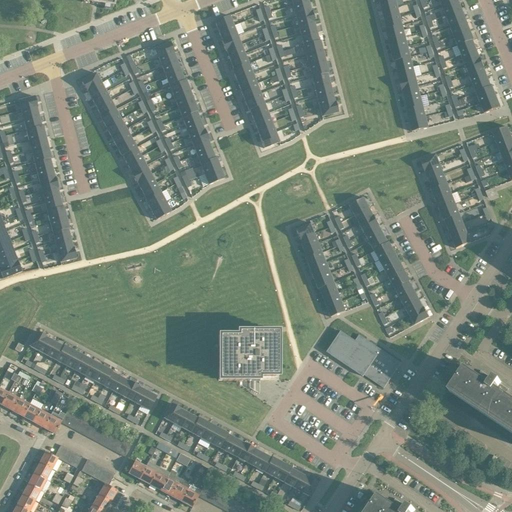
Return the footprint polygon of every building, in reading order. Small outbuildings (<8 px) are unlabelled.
[(396,0),(380,0),(379,0),(380,0),(383,10),(398,6),(396,0)] [(458,0),(455,0),(442,5),(446,15),(462,9),(458,0)] [(309,2),(293,6),(296,16),(312,12),(312,11),(311,11),(309,2)] [(398,6),(383,10),(385,20),(401,16),(398,6)] [(462,9),(446,15),(450,25),(466,19),(462,9)] [(312,12),(296,16),(299,26),(315,21),(312,12)] [(230,16),(215,21),(219,31),(234,26),(230,16)] [(401,16),(385,20),(387,29),(386,29),(387,30),(403,26),(401,16)] [(466,19),(450,25),(454,35),(470,29),(466,19)] [(315,21),(299,26),(301,36),(317,32),(314,22),(315,22),(315,21)] [(234,26),(219,31),(222,40),(222,41),(237,35),(234,26)] [(403,26),(387,30),(389,40),(406,36),(403,26)] [(470,29),(454,35),(458,45),(474,39),(470,29)] [(317,32),(301,36),(304,45),(320,41),(319,41),(317,32)] [(237,35),(222,41),(226,51),(241,45),(237,35)] [(406,36),(389,40),(392,51),(408,46),(406,36)] [(474,39),(458,45),(462,55),(477,49),(473,40),(474,40),(474,39)] [(320,41),(304,45),(306,56),(323,52),(320,41)] [(170,42),(155,48),(159,58),(174,52),(170,42)] [(241,45),(226,51),(227,51),(230,60),(245,54),(241,45)] [(408,46),(392,51),(394,61),(411,57),(408,46)] [(477,49),(462,55),(466,64),(481,58),(480,58),(477,49)] [(174,52),(159,58),(163,68),(177,62),(174,53),(175,53),(174,52)] [(323,52),(306,56),(309,66),(326,62),(323,52)] [(245,54),(230,60),(234,69),(233,69),(233,70),(249,64),(245,54)] [(411,57),(394,61),(395,62),(396,61),(398,71),(414,67),(411,57)] [(481,58),(466,64),(469,74),(485,68),(481,58)] [(177,62),(163,68),(166,77),(181,71),(177,62)] [(326,62),(309,66),(312,77),(328,72),(326,62)] [(249,64),(233,70),(237,80),(253,74),(249,64)] [(414,67),(398,71),(401,80),(400,80),(400,81),(416,77),(414,67)] [(485,68),(469,74),(473,83),(488,77),(484,69),(485,68)] [(181,71),(166,77),(170,87),(186,80),(185,80),(181,71)] [(328,72),(312,77),(314,87),(330,83),(327,73),(328,73),(328,72)] [(96,73),(81,81),(87,91),(101,83),(96,73)] [(253,74),(237,80),(241,90),(257,84),(253,74)] [(416,77),(400,81),(402,91),(419,86),(416,77)] [(488,77),(473,83),(477,93),(493,87),(493,86),(491,87),(488,77)] [(186,80),(170,87),(174,97),(190,91),(186,80)] [(101,83),(87,91),(88,91),(92,99),(106,92),(101,83)] [(330,83),(314,87),(317,97),(332,93),(330,83)] [(257,84),(241,90),(245,100),(261,94),(257,84)] [(419,86),(402,91),(403,91),(406,100),(421,96),(419,86)] [(493,87),(477,93),(481,103),(497,97),(493,87)] [(190,91),(174,97),(178,107),(194,101),(190,91)] [(106,92),(92,99),(97,108),(111,101),(106,92)] [(332,93),(317,97),(319,106),(336,102),(335,102),(332,93)] [(261,94),(245,100),(249,110),(264,104),(261,94)] [(35,96),(19,101),(21,111),(38,107),(35,96)] [(421,96),(406,100),(408,110),(407,110),(424,106),(421,96)] [(497,97),(481,103),(485,113),(501,107),(497,97)] [(111,101),(97,108),(102,117),(101,117),(101,118),(116,110),(111,101)] [(194,101),(178,107),(182,117),(198,111),(194,101)] [(336,102),(319,106),(322,117),(338,113),(336,102)] [(264,104),(249,110),(250,110),(253,119),(268,113),(264,104)] [(424,106),(407,110),(410,121),(426,117),(424,106)] [(38,107),(21,111),(24,121),(39,117),(37,107),(38,107)] [(116,110),(101,118),(106,127),(121,119),(116,110)] [(198,111),(182,117),(186,126),(200,121),(197,112),(198,111)] [(268,113),(253,119),(257,128),(272,122),(268,113)] [(39,117),(24,121),(26,131),(43,126),(42,126),(39,117)] [(426,117),(410,121),(412,132),(429,128),(426,117)] [(121,119),(106,127),(111,137),(126,129),(121,119)] [(200,121),(186,126),(189,136),(205,130),(205,129),(204,130),(200,121)] [(272,122),(257,128),(261,138),(260,138),(276,132),(272,122)] [(43,126),(26,131),(29,141),(46,137),(43,126)] [(511,137),(508,127),(493,132),(497,142),(511,137)] [(126,129),(111,137),(116,146),(131,138),(126,129)] [(205,130),(189,136),(193,145),(209,139),(205,130)] [(276,132),(260,138),(264,148),(280,142),(276,132)] [(46,137),(29,141),(32,152),(49,147),(46,137)] [(511,137),(497,142),(501,152),(511,147),(511,137)] [(131,138),(116,146),(121,156),(136,148),(131,138)] [(209,139),(193,145),(197,155),(212,149),(208,140),(209,140),(209,139)] [(49,147),(32,152),(35,162),(51,158),(49,147)] [(511,158),(511,147),(501,152),(504,161),(511,158)] [(136,148),(121,156),(122,156),(123,156),(127,164),(141,157),(136,148)] [(212,149),(197,155),(201,164),(217,158),(216,158),(215,158),(212,149)] [(436,155),(421,161),(425,171),(440,165),(436,155)] [(141,157),(127,164),(132,173),(131,173),(132,173),(146,166),(141,157)] [(51,158),(35,162),(37,172),(53,168),(50,159),(51,158)] [(217,158),(201,164),(204,174),(220,168),(217,158)] [(444,174),(440,165),(425,171),(426,171),(429,180),(444,174)] [(146,166),(132,173),(136,182),(151,174),(146,166)] [(53,168),(37,172),(40,182),(56,178),(56,177),(55,177),(53,168)] [(220,168),(204,174),(209,185),(225,179),(220,168)] [(151,174),(136,182),(137,183),(137,182),(142,191),(156,183),(151,174)] [(448,184),(444,174),(429,180),(433,189),(432,190),(448,184)] [(56,178),(40,182),(42,192),(58,187),(56,178)] [(156,183),(142,191),(147,200),(146,200),(146,201),(161,192),(156,183)] [(452,194),(448,184),(432,190),(436,200),(452,194)] [(58,187),(42,192),(45,201),(60,197),(58,188),(59,188),(58,187)] [(492,189),(486,191),(488,197),(494,195),(492,189)] [(161,192),(146,201),(151,210),(166,202),(161,192)] [(456,204),(452,194),(436,200),(440,210),(456,204)] [(60,197),(45,201),(47,211),(64,207),(63,207),(60,197)] [(369,207),(364,198),(350,205),(355,215),(369,207)] [(166,202),(151,210),(156,220),(171,212),(166,202)] [(460,214),(456,204),(440,210),(444,220),(460,214)] [(64,207),(47,211),(50,222),(67,218),(64,207)] [(374,216),(369,207),(355,215),(360,224),(375,216),(375,215),(374,216)] [(464,224),(460,214),(444,220),(444,221),(445,220),(449,230),(464,224)] [(380,225),(375,216),(360,224),(365,233),(380,225)] [(67,218),(50,222),(53,232),(69,228),(67,218)] [(316,233),(312,223),(296,230),(300,240),(316,233)] [(468,233),(464,224),(449,230),(453,239),(468,233)] [(380,225),(365,233),(370,242),(384,234),(379,226),(380,225)] [(69,228),(53,232),(55,242),(71,238),(68,229),(69,229),(69,228)] [(5,231),(0,233),(0,245),(9,241),(5,231)] [(319,243),(316,233),(300,240),(301,240),(304,249),(319,243)] [(471,243),(468,233),(453,239),(456,249),(471,243)] [(389,243),(384,234),(370,242),(375,251),(390,242),(389,243)] [(71,238),(55,242),(58,252),(74,248),(74,247),(73,248),(71,238)] [(9,241),(0,245),(0,256),(13,251),(9,241)] [(395,252),(390,242),(375,251),(380,260),(395,252)] [(323,252),(319,243),(304,249),(308,258),(307,258),(307,259),(323,252)] [(74,248),(58,252),(61,262),(77,258),(74,248)] [(13,251),(0,256),(0,268),(17,261),(13,251)] [(327,262),(323,252),(307,259),(311,269),(327,262)] [(400,261),(395,252),(380,260),(385,270),(400,261)] [(17,261),(0,268),(0,270),(3,279),(21,272),(17,261)] [(405,271),(400,261),(385,270),(390,279),(405,271)] [(331,272),(327,262),(311,269),(315,279),(331,272)] [(410,280),(405,271),(390,279),(395,289),(410,280)] [(335,283),(331,272),(315,279),(319,289),(335,283)] [(411,281),(410,280),(395,289),(400,298),(414,290),(410,281),(411,281)] [(339,292),(335,283),(319,289),(320,289),(324,298),(339,292)] [(419,299),(414,290),(400,298),(405,307),(419,299)] [(342,302),(339,292),(324,298),(328,307),(342,302)] [(424,307),(419,299),(405,307),(410,315),(425,308),(424,307)] [(346,311),(342,302),(328,307),(331,317),(346,311)] [(430,317),(425,308),(410,315),(415,325),(430,317)] [(47,336),(37,331),(29,346),(39,351),(47,336)] [(238,335),(219,335),(219,380),(240,380),(254,380),(279,380),(279,331),(238,331),(238,335)] [(401,363),(360,335),(356,341),(341,331),(330,348),(327,352),(364,376),(365,375),(384,388),(391,378),(395,371),(398,367),(401,363)] [(47,337),(47,336),(39,351),(48,356),(55,342),(47,337)] [(64,346),(55,342),(48,356),(57,361),(65,346),(64,345),(64,346)] [(24,346),(18,343),(15,349),(20,352),(24,346)] [(74,351),(65,346),(57,361),(66,366),(74,351)] [(84,356),(74,351),(66,366),(76,371),(84,356)] [(93,361),(84,356),(76,371),(85,376),(93,361)] [(103,366),(93,361),(85,376),(95,381),(103,366)] [(112,371),(103,366),(95,381),(104,386),(112,371)] [(466,368),(450,392),(451,393),(453,390),(459,394),(457,397),(511,433),(511,399),(504,394),(507,388),(500,383),(501,382),(495,377),(494,379),(482,371),(479,377),(473,373),(471,376),(465,371),(467,369),(466,368)] [(113,371),(112,371),(104,386),(113,391),(121,377),(112,372),(113,371)] [(129,382),(121,377),(113,391),(122,396),(130,381),(129,382)] [(139,386),(130,381),(122,396),(131,401),(139,386)] [(140,386),(139,386),(131,401),(140,406),(148,391),(139,387),(140,386)] [(0,388),(0,404),(1,405),(8,393),(0,388)] [(157,396),(148,391),(140,406),(150,411),(157,396)] [(8,393),(1,405),(12,411),(19,398),(8,393)] [(19,398),(12,411),(23,417),(30,404),(19,398)] [(172,403),(164,418),(173,423),(181,408),(172,403)] [(30,404),(23,417),(34,422),(40,410),(30,404)] [(182,409),(181,408),(173,423),(182,428),(190,414),(181,409),(182,409)] [(40,410),(34,422),(44,428),(51,415),(40,410)] [(53,412),(51,415),(44,428),(55,434),(61,422),(65,414),(60,411),(58,415),(53,412)] [(67,411),(65,414),(61,422),(67,425),(73,414),(67,411)] [(72,428),(78,417),(73,414),(67,425),(72,428)] [(198,418),(190,414),(182,428),(191,433),(199,418),(199,417),(198,418)] [(77,431),(83,420),(78,417),(72,428),(77,431)] [(209,423),(199,418),(191,433),(201,438),(209,423)] [(83,434),(89,422),(83,420),(77,431),(83,434)] [(88,436),(94,425),(89,422),(83,434),(88,436)] [(218,428),(209,423),(201,438),(210,443),(218,428)] [(93,439),(99,428),(94,425),(88,436),(93,439)] [(99,428),(93,439),(98,442),(104,431),(99,428)] [(228,433),(218,428),(210,443),(220,448),(228,433)] [(104,445),(110,434),(104,431),(98,442),(104,445)] [(228,433),(220,448),(229,453),(236,439),(228,434),(228,433)] [(110,434),(104,445),(109,448),(115,437),(110,434)] [(115,437),(109,448),(114,451),(120,440),(115,437)] [(245,443),(236,439),(229,453),(238,458),(246,443),(245,443)] [(120,440),(114,451),(119,454),(125,442),(120,440)] [(125,456),(131,445),(125,442),(119,454),(125,456)] [(162,450),(165,445),(159,442),(156,448),(162,450)] [(255,448),(246,443),(238,458),(247,463),(255,448)] [(55,457),(58,458),(60,459),(66,448),(61,445),(55,457)] [(65,462),(71,451),(66,448),(60,459),(65,462)] [(172,456),(175,451),(170,448),(167,453),(172,456)] [(255,448),(247,463),(256,467),(263,453),(255,449),(255,448)] [(71,465),(77,453),(71,451),(65,462),(71,465)] [(58,458),(55,457),(45,452),(39,463),(52,469),(58,458)] [(76,468),(82,456),(77,453),(71,465),(76,468)] [(272,458),(263,453),(256,467),(265,472),(273,457),(272,457),(272,458)] [(177,461),(187,466),(191,459),(180,454),(177,461)] [(282,462),(273,457),(265,472),(274,477),(282,462)] [(87,460),(81,471),(87,474),(93,462),(87,460)] [(146,467),(135,460),(128,473),(139,479),(146,467)] [(149,461),(146,467),(139,479),(150,485),(159,467),(149,461)] [(92,477),(98,465),(93,462),(87,474),(92,477)] [(292,467),(282,462),(274,477),(284,482),(292,467)] [(52,469),(39,463),(34,473),(46,480),(52,469)] [(98,479),(104,468),(98,465),(92,477),(98,479)] [(159,467),(150,485),(160,490),(170,473),(159,467)] [(292,468),(292,467),(284,482),(293,487),(300,473),(292,469),(292,468)] [(103,482),(109,471),(104,468),(98,479),(103,482)] [(109,471),(103,482),(105,483),(108,485),(115,474),(109,471)] [(28,484),(41,491),(46,480),(34,473),(28,484)] [(170,473),(160,490),(171,496),(180,478),(170,473)] [(309,478),(300,473),(293,487),(302,492),(310,477),(309,477),(309,478)] [(319,482),(310,477),(302,492),(311,497),(319,482)] [(180,478),(171,496),(182,502),(191,484),(180,478)] [(118,491),(108,485),(105,483),(99,494),(111,502),(118,491)] [(41,491),(28,484),(22,495),(35,502),(41,491)] [(193,508),(198,497),(202,490),(191,484),(182,502),(193,508)] [(205,485),(202,490),(198,497),(204,499),(210,487),(205,485)] [(66,490),(60,487),(57,492),(63,495),(66,490)] [(209,502),(215,490),(210,487),(204,499),(209,502)] [(214,505),(220,493),(215,490),(209,502),(214,505)] [(220,508),(226,496),(220,493),(214,505),(220,508)] [(93,505),(104,511),(111,502),(99,494),(93,505)] [(35,502),(22,495),(17,505),(29,511),(35,502)] [(225,510),(231,499),(226,496),(220,508),(225,510)] [(380,496),(369,511),(414,511),(415,509),(409,505),(408,507),(396,499),(393,504),(392,504),(387,501),(386,503),(379,499),(381,496),(380,496)] [(227,511),(230,511),(236,502),(231,499),(225,510),(227,511)] [(236,502),(230,511),(237,511),(242,504),(236,502)]
